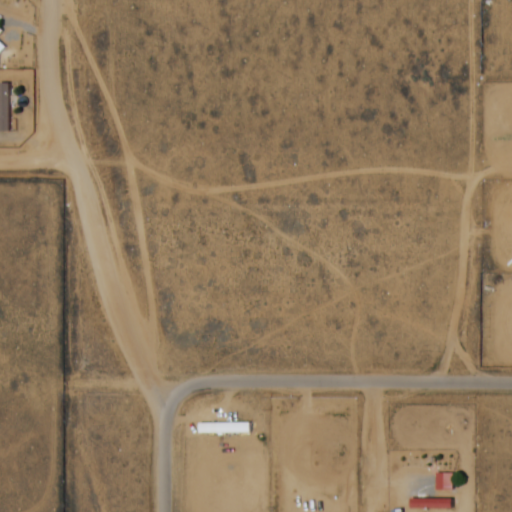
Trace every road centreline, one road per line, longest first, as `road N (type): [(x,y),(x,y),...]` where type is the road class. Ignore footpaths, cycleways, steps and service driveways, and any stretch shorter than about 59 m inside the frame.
road 1 (residential): [(174,405),(146,364),(60,113),(52,0)]
road 2 (residential): [(511,382),(232,384),(174,405)]
